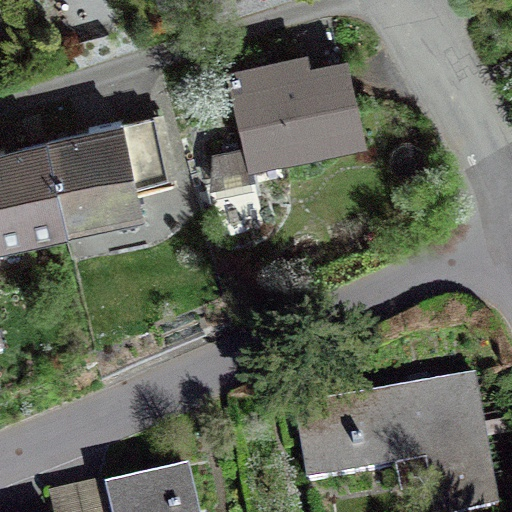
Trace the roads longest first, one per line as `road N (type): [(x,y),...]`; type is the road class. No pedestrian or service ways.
road 1 (residential): [(502,232),(0,460)]
road 2 (residential): [(502,232),(388,0)]
